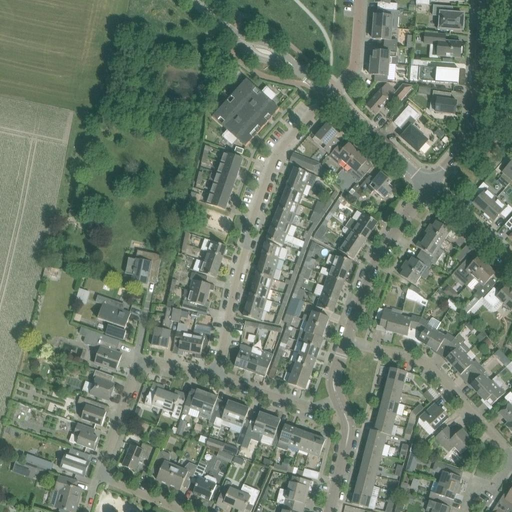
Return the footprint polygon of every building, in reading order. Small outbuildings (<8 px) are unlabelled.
[(385,10),(397,11),(397,5),(389,4),(389,0),(375,0),(375,3),(378,3),(377,10),(385,10)] [(464,29),(465,22),(463,22),(463,15),(452,14),(453,7),(434,6),(433,16),(439,16),(438,30),(453,31),(453,29),(462,30),(462,28),(464,29)] [(375,15),(374,27),(392,29),(392,17),(396,18),(397,11),(385,10),(385,16),(375,15)] [(391,40),(392,29),(374,27),(373,39),(384,40),(384,46),(397,47),(398,41),(391,40)] [(433,48),(438,49),(438,56),(460,58),(460,54),(462,54),(463,47),(461,47),(461,43),(445,42),(445,35),(425,33),(424,44),(431,45),(431,47),(433,48)] [(371,63),(389,65),(398,65),(398,58),(396,58),(397,47),(384,46),(383,52),(372,51),(371,63)] [(389,65),(371,63),(370,75),(375,76),(374,82),(387,83),(387,77),(388,77),(389,65)] [(411,67),(410,81),(419,81),(420,67),(411,67)] [(459,70),(452,70),(424,68),(423,81),(458,84),(459,70)] [(237,69),(231,75),(235,78),(241,72),(237,69)] [(221,125),(227,131),(222,137),(232,146),(237,140),(246,147),(254,138),(254,137),(253,138),(251,135),(254,131),(257,134),(258,134),(268,122),(265,119),(268,115),(271,118),(271,119),(280,109),(271,102),(277,96),(267,87),(261,93),(258,96),(254,92),(257,90),(258,89),(247,80),(213,117),(218,122),(221,119),(225,122),(222,125),(221,125)] [(414,86),(403,84),(396,92),(386,84),(373,99),(366,106),(376,115),(391,98),(398,104),(405,97),(414,86)] [(437,104),(435,112),(455,115),(457,102),(450,100),(451,94),(433,91),(431,103),(437,104)] [(414,106),(408,101),(394,118),(399,123),(414,106)] [(402,137),(401,138),(402,139),(402,138),(407,143),(408,144),(411,146),(411,147),(412,147),(417,152),(418,153),(418,152),(418,151),(420,149),(422,151),(427,145),(425,144),(427,142),(428,141),(427,140),(412,127),(416,122),(410,117),(400,129),(405,133),(402,137)] [(321,142),(319,145),(329,154),(339,143),(335,138),(338,134),(327,124),(316,137),(321,142)] [(342,161),(347,165),(358,152),(349,144),(346,148),(341,144),(330,157),(339,165),(342,161)] [(358,152),(347,165),(352,169),(348,173),(359,182),(370,169),(364,164),(368,160),(358,152)] [(224,153),(221,163),(240,170),(243,159),(224,153)] [(290,162),(308,169),(311,161),(293,154),(290,162)] [(511,162),(502,173),(511,181),(511,162)] [(221,163),(217,173),(236,180),(240,170),(221,163)] [(294,168),(290,178),(307,185),(311,174),(294,168)] [(375,190),(377,193),(385,199),(394,188),(390,184),(392,182),(381,172),(373,181),(369,178),(370,176),(361,187),(370,195),(375,190)] [(217,173),(214,183),(233,190),(236,180),(217,173)] [(502,177),(498,182),(501,185),(506,180),(502,177)] [(290,178),(286,189),(303,195),(307,185),(290,178)] [(214,183),(210,194),(229,200),(233,190),(214,183)] [(474,203),(484,213),(496,198),(487,190),(488,188),(489,188),(483,183),(475,192),(476,192),(480,196),(474,203)] [(286,189),(282,199),(299,205),(303,195),(286,189)] [(229,200),(210,194),(206,204),(225,211),(229,200)] [(496,198),(484,213),(485,214),(483,215),(488,219),(490,218),(494,222),(501,214),(505,218),(505,219),(511,211),(511,208),(508,205),(508,206),(506,207),(496,198)] [(282,199),(278,209),(295,215),(299,205),(282,199)] [(278,209),(275,219),(291,225),(295,215),(278,209)] [(77,220),(88,223),(90,215),(70,210),(69,215),(78,217),(77,220)] [(363,213),(357,222),(372,232),(378,223),(363,213)] [(275,219),(271,229),(287,235),(291,225),(275,219)] [(351,219),(345,228),(366,241),(372,232),(357,222),(351,219)] [(431,225),(428,229),(445,240),(448,235),(453,239),(456,234),(436,221),(433,226),(431,225)] [(348,236),(345,240),(360,250),(366,241),(345,228),(344,227),(342,230),(343,232),(348,236)] [(287,235),(271,229),(266,239),(283,246),(285,241),(292,244),(294,238),(287,235)] [(428,234),(425,239),(439,249),(445,240),(428,229),(425,233),(428,234)] [(306,239),(305,243),(309,244),(312,234),(306,231),(303,238),(306,239)] [(201,250),(207,252),(223,258),(227,247),(205,239),(201,250)] [(265,243),(262,254),(279,259),(285,261),(288,250),(282,248),(283,246),(266,239),(265,243)] [(419,242),(416,247),(422,250),(418,255),(432,264),(434,265),(443,252),(439,249),(425,239),(422,244),(419,242)] [(360,250),(345,240),(338,250),(353,260),(360,250)] [(467,246),(458,255),(463,259),(471,250),(467,246)] [(207,252),(203,262),(219,268),(223,258),(207,252)] [(126,274),(131,275),(133,276),(131,283),(148,286),(148,282),(156,284),(162,255),(149,253),(147,261),(136,259),(136,260),(129,259),(126,274)] [(262,254),(259,264),(276,269),(279,259),(262,254)] [(404,265),(421,276),(425,279),(428,277),(429,276),(429,274),(429,272),(429,269),(432,264),(418,255),(415,260),(412,258),(409,263),(406,261),(404,265)] [(335,256),(332,266),(348,272),(352,262),(335,256)] [(470,274),(475,278),(488,264),(483,259),(482,260),(479,257),(466,270),(461,266),(453,274),(459,279),(462,276),(465,279),(470,274)] [(219,268),(203,262),(199,273),(216,278),(219,268)] [(259,264),(256,275),(273,280),(276,269),(259,264)] [(488,264),(475,278),(479,283),(474,288),(478,291),(474,296),(479,301),(482,298),(488,291),(483,287),(496,273),(493,270),(494,269),(488,264)] [(421,276),(404,265),(401,269),(404,271),(400,276),(415,285),(421,276)] [(320,273),(328,276),(345,282),(348,272),(332,266),(330,270),(323,268),(320,273)] [(52,270),(50,278),(56,279),(58,272),(52,270)] [(192,280),(190,291),(208,296),(209,290),(214,291),(215,286),(206,284),(208,277),(192,273),(190,280),(192,280)] [(256,275),(253,285),(270,290),(273,280),(256,275)] [(328,276),(324,286),(341,292),(345,282),(328,276)] [(253,285),(250,295),(267,300),(270,290),(253,285)] [(324,286),(320,296),(337,303),(341,292),(324,286)] [(500,301),(503,304),(511,311),(511,291),(507,286),(500,293),(494,288),(484,299),(493,308),(500,301)] [(408,288),(406,298),(414,301),(418,295),(416,293),(413,291),(409,289),(408,288)] [(208,296),(190,291),(187,301),(184,300),(182,308),(198,312),(199,305),(209,308),(211,303),(206,302),(208,296)] [(448,296),(453,300),(457,296),(453,291),(448,296)] [(250,295),(247,306),(264,311),(267,300),(250,295)] [(112,307),(114,301),(98,296),(96,302),(103,305),(98,319),(110,323),(110,326),(109,326),(106,334),(123,340),(126,332),(124,331),(125,328),(126,329),(131,314),(112,307)] [(337,303),(320,296),(317,307),(333,313),(337,303)] [(289,306),(286,314),(294,317),(300,301),(296,300),(292,298),(289,306)] [(446,305),(450,308),(454,302),(450,298),(446,305)] [(454,302),(450,308),(456,312),(459,307),(454,302)] [(264,311),(247,306),(243,317),(260,322),(264,311)] [(155,334),(152,333),(151,340),(153,340),(152,346),(168,349),(171,331),(170,331),(171,322),(179,323),(181,310),(167,308),(165,320),(164,320),(162,329),(156,328),(155,334)] [(390,332),(397,334),(401,316),(391,314),(392,311),(384,309),(384,311),(379,310),(379,309),(379,308),(379,309),(375,319),(376,319),(381,320),(380,327),(387,328),(386,331),(386,333),(389,334),(390,332)] [(302,320),(309,322),(326,328),(329,318),(321,315),(313,312),(311,317),(304,315),(302,320)] [(294,317),(286,314),(283,322),(291,325),(294,317)] [(410,328),(417,329),(421,319),(412,316),(411,319),(401,316),(397,334),(408,337),(410,328)] [(418,341),(427,347),(437,331),(436,331),(441,323),(433,318),(431,319),(429,323),(421,319),(417,329),(422,333),(418,341)] [(305,333),(307,333),(322,339),(322,338),(326,328),(309,322),(305,333)] [(184,352),(190,353),(193,334),(187,333),(188,332),(188,330),(188,328),(186,326),(185,325),(179,324),(179,323),(174,345),(180,346),(178,355),(183,356),(184,352)] [(82,327),(81,328),(90,331),(89,334),(87,334),(84,342),(86,344),(93,347),(93,345),(97,346),(95,351),(101,353),(97,365),(100,366),(109,369),(110,367),(116,370),(121,356),(114,354),(115,352),(118,342),(120,342),(120,341),(82,327)] [(193,334),(190,353),(195,354),(195,358),(200,359),(202,350),(207,351),(211,334),(194,331),(193,334)] [(300,331),(299,335),(305,338),(303,343),(320,349),(324,339),(322,338),(322,339),(307,333),(305,333),(300,331)] [(442,344),(448,348),(455,339),(447,334),(446,336),(437,331),(427,347),(437,352),(442,344)] [(445,359),(453,367),(466,355),(471,351),(463,343),(466,341),(459,334),(455,339),(448,348),(452,353),(445,359)] [(303,343),(300,353),(316,360),(320,349),(303,343)] [(235,367),(245,370),(251,352),(252,349),(251,348),(249,347),(247,346),(245,346),(243,345),(241,345),(240,349),(241,349),(235,367)] [(245,370),(255,374),(261,356),(263,351),(253,347),(252,349),(251,352),(245,370)] [(261,356),(255,374),(265,378),(273,355),(263,351),(261,356)] [(300,353),(296,364),(313,370),(316,360),(300,353)] [(467,369),(472,374),(481,366),(476,361),(473,363),(466,355),(453,367),(461,375),(467,369)] [(296,364),(292,374),(309,380),(313,370),(296,364)] [(470,386),(478,394),(491,382),(484,374),(486,372),(481,366),(472,374),(477,379),(470,386)] [(391,368),(388,379),(404,383),(407,372),(391,368)] [(91,394),(109,401),(114,385),(111,384),(114,377),(96,371),(93,378),(96,379),(91,394)] [(309,380),(292,374),(288,384),(305,390),(306,389),(307,390),(309,384),(308,384),(309,380)] [(491,382),(478,394),(485,402),(486,401),(492,396),(497,401),(506,393),(501,388),(504,384),(496,376),(491,382)] [(388,379),(385,390),(402,394),(404,383),(388,379)] [(153,406),(163,409),(169,393),(163,391),(165,387),(159,385),(159,387),(153,385),(152,387),(145,385),(140,398),(146,400),(145,405),(152,408),(153,406)] [(190,409),(201,412),(208,394),(197,390),(196,392),(191,390),(187,401),(183,413),(188,415),(190,409)] [(385,390),(383,400),(399,404),(402,394),(385,390)] [(169,393),(163,409),(173,413),(172,417),(178,419),(183,406),(186,397),(180,395),(181,393),(175,391),(174,395),(169,393)] [(208,423),(214,425),(217,418),(219,412),(213,410),(218,397),(208,394),(201,412),(211,416),(208,423)] [(107,407),(110,408),(110,407),(100,404),(80,397),(79,401),(84,403),(83,405),(86,406),(81,419),(92,423),(102,426),(105,417),(107,413),(105,412),(107,407)] [(383,400),(380,411),(396,415),(399,404),(383,400)] [(217,418),(214,425),(221,427),(222,425),(230,428),(232,424),(239,405),(229,401),(228,402),(222,420),(217,418)] [(434,403),(419,418),(424,423),(426,421),(435,431),(449,417),(445,412),(446,410),(443,407),(442,409),(440,407),(439,408),(434,403)] [(511,406),(509,404),(500,413),(509,423),(506,425),(511,431),(511,406)] [(239,405),(232,424),(242,428),(246,418),(249,409),(239,405)] [(33,411),(30,421),(43,425),(47,416),(33,411)] [(380,411),(377,421),(394,425),(396,415),(380,411)] [(256,422),(253,431),(263,435),(264,435),(270,416),(260,413),(256,422)] [(277,448),(277,447),(282,434),(277,430),(281,420),(270,416),(264,435),(263,435),(261,441),(272,445),(271,446),(277,448)] [(377,421),(375,431),(375,432),(387,435),(391,436),(394,425),(377,421)] [(69,442),(84,447),(93,450),(94,450),(96,451),(98,445),(95,445),(98,437),(93,435),(95,430),(86,426),(78,424),(74,435),(72,435),(69,442)] [(289,446),(289,447),(295,429),(285,425),(282,434),(277,447),(287,451),(289,446)] [(447,427),(435,438),(449,453),(455,448),(461,455),(473,444),(468,438),(469,437),(462,430),(455,436),(447,427)] [(289,447),(299,450),(305,432),(295,429),(289,447)] [(240,434),(236,444),(242,446),(247,432),(242,430),(240,434)] [(371,430),(368,441),(384,445),(387,435),(375,432),(375,431),(371,430)] [(247,432),(242,446),(247,448),(252,434),(247,432)] [(299,450),(309,454),(315,436),(305,432),(299,450)] [(201,436),(199,443),(206,445),(209,439),(201,436)] [(315,436),(309,454),(319,458),(326,440),(315,436)] [(206,445),(222,451),(225,444),(209,439),(206,445)] [(368,441),(365,452),(382,456),(384,445),(368,441)] [(150,461),(155,449),(143,444),(141,449),(131,445),(123,466),(135,471),(141,458),(150,461)] [(232,447),(225,444),(222,451),(229,453),(232,447)] [(417,455),(424,448),(420,445),(418,446),(412,444),(410,452),(417,455)] [(84,477),(89,462),(87,461),(90,455),(80,452),(71,449),(69,454),(66,453),(60,469),(69,472),(84,477)] [(157,480),(169,485),(176,467),(170,464),(170,455),(162,451),(157,464),(153,473),(158,476),(157,480)] [(365,452),(363,462),(379,466),(382,456),(365,452)] [(28,455),(26,462),(51,470),(53,464),(28,455)] [(17,461),(14,471),(35,478),(36,474),(38,468),(17,461)] [(363,462),(360,472),(376,477),(379,466),(363,462)] [(188,489),(191,482),(198,467),(189,463),(183,470),(176,467),(169,485),(181,490),(182,486),(188,489)] [(198,467),(191,482),(197,485),(193,494),(210,501),(217,485),(216,485),(217,482),(216,480),(208,476),(205,477),(204,480),(201,479),(207,466),(199,463),(198,467)] [(282,467),(281,471),(287,472),(289,465),(283,463),(282,467)] [(442,475),(440,483),(460,490),(462,485),(459,485),(461,478),(463,472),(453,469),(435,463),(432,471),(442,475)] [(411,474),(414,466),(407,464),(405,472),(411,474)] [(304,472),(303,476),(308,477),(318,480),(319,473),(305,469),(304,472)] [(360,472),(357,483),(374,487),(376,477),(360,472)] [(64,492),(59,509),(70,511),(75,511),(82,490),(76,488),(78,481),(59,476),(55,490),(64,492)] [(291,476),(288,491),(307,496),(309,487),(312,488),(314,482),(311,481),(291,476)] [(228,506),(234,508),(241,492),(231,488),(233,484),(226,481),(217,503),(223,506),(222,508),(227,510),(228,506)] [(357,483),(355,493),(371,498),(374,487),(357,483)] [(402,483),(400,491),(406,493),(408,484),(402,483)] [(460,490),(440,483),(439,485),(434,483),(431,492),(429,499),(442,503),(451,506),(453,501),(454,501),(456,494),(459,495),(460,490)] [(241,492),(234,508),(239,511),(238,511),(251,511),(253,508),(260,492),(244,485),(241,492)] [(288,491),(284,505),(304,510),(307,496),(288,491)] [(504,494),(498,503),(511,511),(511,491),(510,491),(507,496),(504,494)] [(371,498),(355,493),(352,504),(368,508),(371,498)] [(426,511),(449,511),(451,508),(429,501),(426,511)] [(511,511),(498,503),(492,511),(511,511)]
